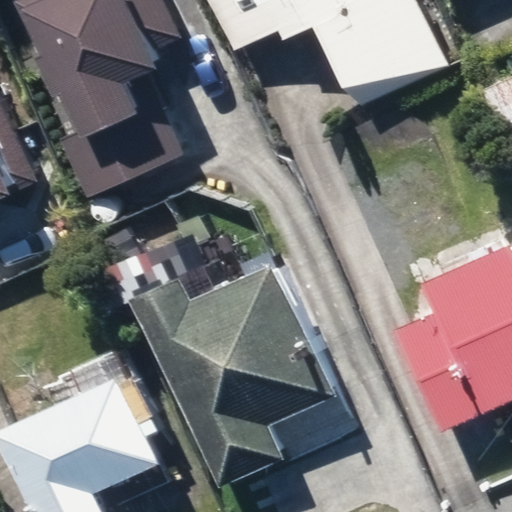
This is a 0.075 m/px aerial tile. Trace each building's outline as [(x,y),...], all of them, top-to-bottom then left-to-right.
[(181,0),(33,0),(91,130),(72,139),(98,195),(196,151),(161,72),(191,59),(182,39),(196,32),(181,0)] [(230,0),(251,45),(302,23),(307,33),(339,20),(375,101),(462,62),(435,0),(230,0)] [(0,201),(51,179),(25,120),(0,67),(0,201)] [(511,82),(503,87),(511,106),(511,82)] [(417,323),(463,426),(511,404),(511,248),(445,278),(458,305),(417,323)] [(154,291),(238,483),(300,455),(286,423),(357,392),(297,258),(215,295),(203,269),(154,291)] [(0,290),(0,387),(41,369),(4,288),(0,290)] [(126,511),(116,488),(184,459),(173,432),(180,429),(141,342),(93,365),(104,388),(19,428),(57,511),(126,511)]
